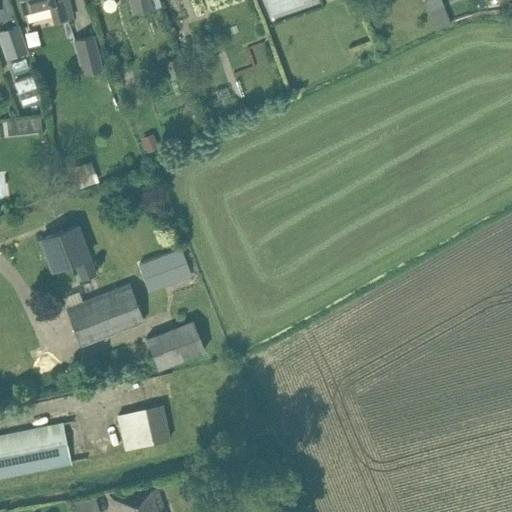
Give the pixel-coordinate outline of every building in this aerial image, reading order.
[(58,20),(72,17),(67,0),(20,0),(23,11),(53,3),(58,20)] [(129,0),(132,13),(161,7),(158,0),(129,0)] [(425,0),(430,11),(443,6),(440,0),(425,0)] [(0,30),(0,37),(7,59),(27,52),(17,25),(0,30)] [(74,38),(82,73),(102,68),(93,34),(74,38)] [(40,117),(12,120),(13,134),(41,132),(40,117)] [(88,255),(76,224),(40,238),(52,269),(74,260),(82,279),(95,274),(88,255)] [(181,247),(139,263),(149,291),(192,275),(181,247)] [(67,305),(65,306),(80,345),(145,321),(130,282),(83,300),(67,305)] [(205,350),(193,319),(146,336),(157,368),(205,350)] [(163,402),(117,412),(125,448),(171,438),(163,402)] [(62,421),(0,434),(0,476),(71,462),(62,421)] [(164,511),(157,487),(118,500),(121,511),(164,511)]
